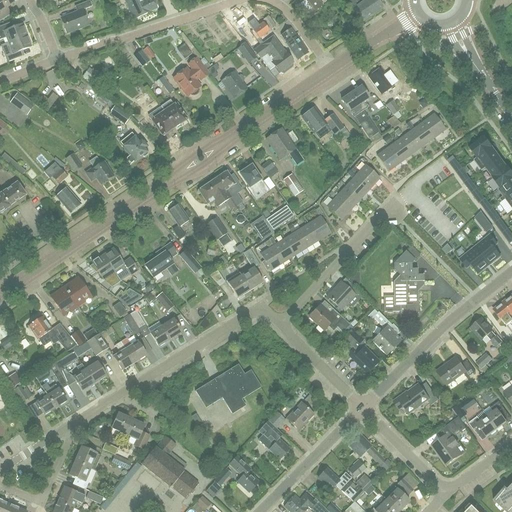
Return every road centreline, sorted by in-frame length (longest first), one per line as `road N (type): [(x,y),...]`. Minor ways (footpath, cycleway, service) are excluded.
road 1 (tertiary): [(0,295),(184,169)]
road 2 (residential): [(362,408),(511,272)]
road 3 (residential): [(240,0),(55,59)]
road 4 (residential): [(279,325),(395,202)]
road 5 (residential): [(122,393),(258,305)]
road 6 (residential): [(258,511),(362,408)]
road 7 (tertiary): [(215,148),(331,69)]
road 8 (residential): [(73,424),(42,501),(0,483)]
